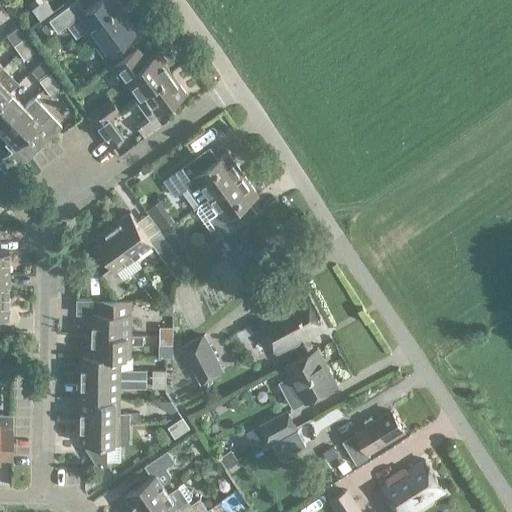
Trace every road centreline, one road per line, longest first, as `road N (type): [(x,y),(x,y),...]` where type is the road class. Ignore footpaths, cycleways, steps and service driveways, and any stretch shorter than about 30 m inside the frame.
road 1 (residential): [(235,89),(510,511)]
road 2 (residential): [(33,498),(45,220)]
road 3 (residential): [(45,220),(235,89)]
